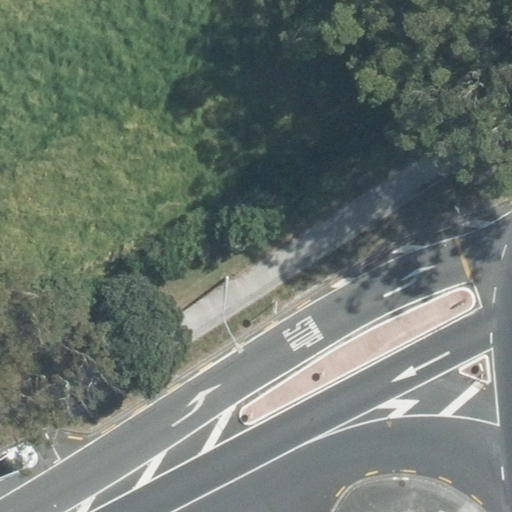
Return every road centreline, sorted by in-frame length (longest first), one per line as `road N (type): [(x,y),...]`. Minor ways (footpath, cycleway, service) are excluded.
road 1 (unclassified): [(55,511),(213,379),(493,207)]
road 2 (unclassified): [(511,320),(99,511)]
